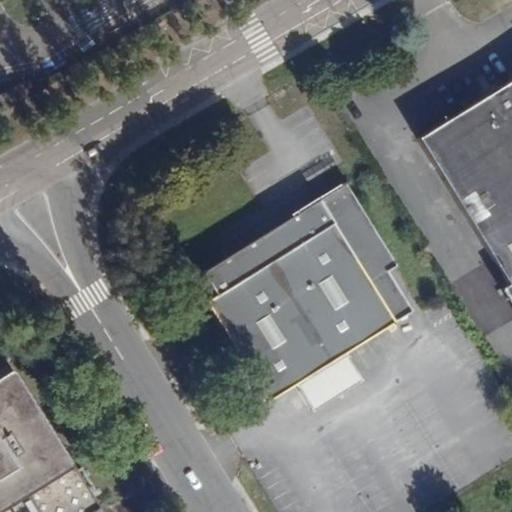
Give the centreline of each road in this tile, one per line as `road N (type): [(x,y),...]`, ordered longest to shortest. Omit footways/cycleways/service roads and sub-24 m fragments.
road 1 (unknown): [(511,21),(380,97),(372,120),(511,340)]
road 2 (unclassified): [(12,190),(218,511)]
road 3 (tertiary): [(12,190),(341,0)]
road 4 (unknown): [(107,0),(0,59)]
